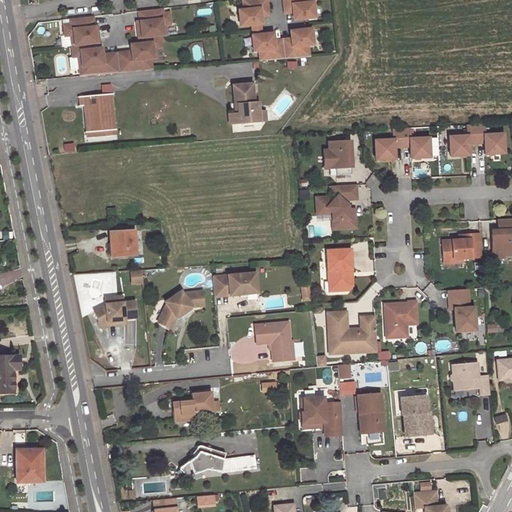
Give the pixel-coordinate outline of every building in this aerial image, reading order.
[(259,24),(260,24),(259,17),(259,13),(267,12),(265,0),(241,0),(243,10),(237,11),(239,27),(250,25),(259,24)] [(306,0),(282,0),(283,10),(291,9),(292,13),(292,21),(314,19),(312,3),(307,4),(306,0)] [(92,16),(68,18),(69,23),(62,24),(64,35),(69,35),(72,57),(76,56),(78,76),(151,70),(150,58),(156,57),(155,47),(161,46),(160,35),(165,34),(164,24),(169,24),(168,13),(162,13),(161,8),(138,11),(139,21),(136,21),(138,37),(145,37),(146,42),(129,44),(130,51),(131,55),(102,58),(101,54),(100,47),(84,49),(83,43),(98,42),(97,25),(93,26),(92,16)] [(259,24),(250,25),(251,36),(260,35),(259,24)] [(258,51),(259,61),(308,57),(306,45),(312,45),(310,29),(289,31),(290,39),(290,43),(273,45),(272,41),(272,33),(260,35),(251,36),(250,36),(252,52),(258,51)] [(252,84),(232,86),(235,113),(238,113),(239,124),(259,122),(258,111),(257,101),(253,102),(252,84)] [(110,94),(79,96),(80,106),(87,105),(89,122),(85,122),(86,132),(96,131),(96,128),(104,127),(104,131),(113,130),(110,94)] [(235,113),(228,114),(229,125),(239,124),(238,113),(235,113)] [(484,125),(467,126),(468,137),(449,138),(450,157),(469,156),(469,145),(485,144),(485,155),(504,154),(503,135),(485,136),(484,125)] [(410,129),(393,129),(393,140),(375,141),(375,161),(395,160),(394,148),(410,147),(411,159),(430,158),(429,139),(410,139),(410,129)] [(350,141),(328,142),(329,150),(330,169),(336,169),(336,176),(352,176),(350,141)] [(356,185),(332,186),(333,197),(321,198),(321,208),(326,208),(331,213),(332,221),(336,220),(337,229),(355,228),(354,209),(347,209),(347,205),(345,200),(356,200),(356,185)] [(321,208),(321,198),(315,198),(316,214),(331,213),(326,208),(321,208)] [(502,256),(502,251),(511,250),(511,219),(497,220),(498,231),(498,234),(491,235),(492,259),(502,259),(502,256)] [(134,231),(109,232),(110,256),(135,255),(134,231)] [(481,258),(479,234),(459,235),(459,238),(459,240),(452,241),(442,241),(443,260),(462,259),(481,258)] [(350,250),(327,251),(328,271),(333,271),(334,291),(348,290),(352,286),(350,250)] [(141,270),(131,270),(132,284),(142,283),(141,270)] [(230,296),(257,294),(255,273),(212,277),(214,293),(229,292),(230,296)] [(308,284),(301,285),(302,301),(310,300),(308,284)] [(201,292),(182,294),(181,292),(165,303),(167,305),(158,322),(170,329),(176,318),(191,308),(202,307),(201,292)] [(122,298),(104,299),(105,307),(93,313),(100,326),(107,323),(124,321),(124,320),(136,319),(134,303),(122,304),(122,298)] [(468,299),(448,300),(449,310),(454,309),(455,332),(474,331),(473,308),(469,308),(468,299)] [(416,302),(407,302),(407,304),(384,305),(386,339),(407,338),(406,325),(417,325),(416,302)] [(343,334),(342,312),(327,313),(329,354),(376,352),(375,316),(364,317),(364,333),(361,333),(347,333),(343,334)] [(107,323),(100,326),(102,329),(108,326),(125,325),(124,321),(107,323)] [(288,323),(255,326),(256,344),(271,343),(272,361),(291,360),(288,323)] [(18,369),(18,355),(0,355),(0,392),(12,392),(11,369),(18,369)] [(511,359),(497,361),(499,380),(511,378),(511,359)] [(477,363),(451,365),(452,374),(450,377),(450,380),(453,382),(454,391),(479,389),(479,396),(490,395),(488,376),(478,377),(477,363)] [(338,364),(338,377),(349,377),(349,364),(338,364)] [(339,395),(355,394),(354,381),(339,382),(339,395)] [(190,400),(170,401),(172,423),(193,421),(193,414),(213,412),(211,391),(189,394),(190,400)] [(379,394),(356,396),(360,433),(382,431),(379,394)] [(425,396),(399,398),(401,415),(402,415),(404,437),(426,435),(424,413),(427,413),(425,396)] [(322,397),(303,399),(303,413),(301,413),(302,423),(323,422),(323,427),(324,436),(342,435),(340,403),(323,404),(322,397)] [(193,457),(178,467),(187,476),(206,469),(222,473),(256,469),(254,456),(225,459),(208,454),(209,448),(199,445),(197,445),(196,447),(195,449),(196,450),(198,451),(193,457)] [(41,482),(40,450),(15,451),(16,482),(41,482)] [(435,491),(412,494),(414,509),(424,508),(424,511),(445,511),(445,506),(436,506),(435,491)] [(215,506),(214,495),(196,496),(196,507),(215,506)] [(155,500),(156,509),(178,507),(177,497),(155,500)]
